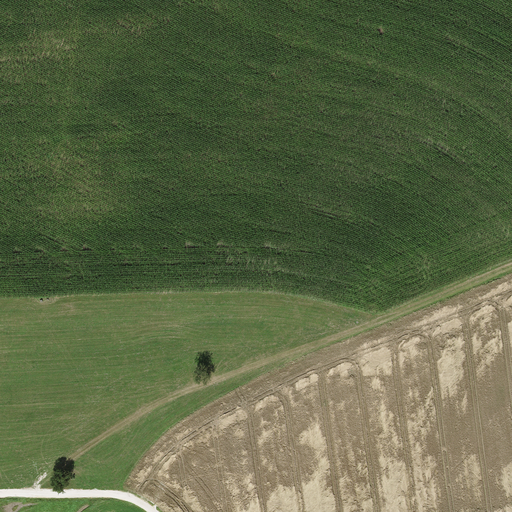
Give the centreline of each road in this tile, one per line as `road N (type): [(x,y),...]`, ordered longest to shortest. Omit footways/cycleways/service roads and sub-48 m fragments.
road 1 (track): [(27,494),(116,423),(201,382),(511,264)]
road 2 (track): [(155,511),(122,495),(0,494)]
